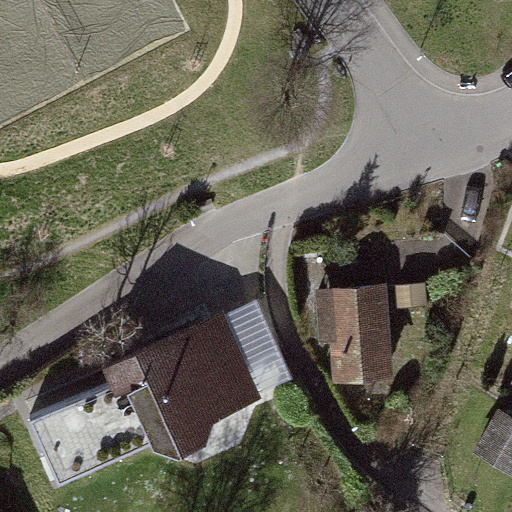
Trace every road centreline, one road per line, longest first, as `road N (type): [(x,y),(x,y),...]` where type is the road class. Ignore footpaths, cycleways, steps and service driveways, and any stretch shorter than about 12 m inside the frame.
road 1 (residential): [(0,368),(253,213),(429,139)]
road 2 (residential): [(429,139),(344,0)]
